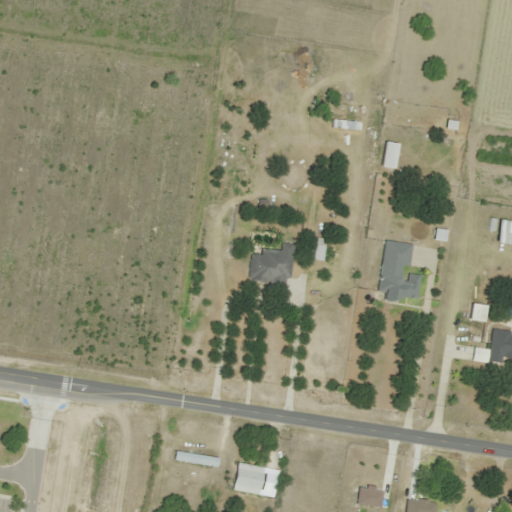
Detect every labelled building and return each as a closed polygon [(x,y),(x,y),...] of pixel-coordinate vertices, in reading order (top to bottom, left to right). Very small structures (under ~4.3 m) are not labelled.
[(375,296),(414,301),(417,272),(405,271),(409,244),(383,240),(375,296)] [(278,251),(249,248),(247,280),(266,282),(266,289),(285,291),(290,244),(279,243),(278,251)] [(499,363),(500,357),(511,357),(511,356),(511,329),(488,329),(486,362),(499,363)] [(217,458),(171,451),(170,460),(216,467),(217,458)] [(255,495),(260,467),(233,462),(228,490),(255,495)] [(432,511),(433,501),(404,499),(402,511),(432,511)]
